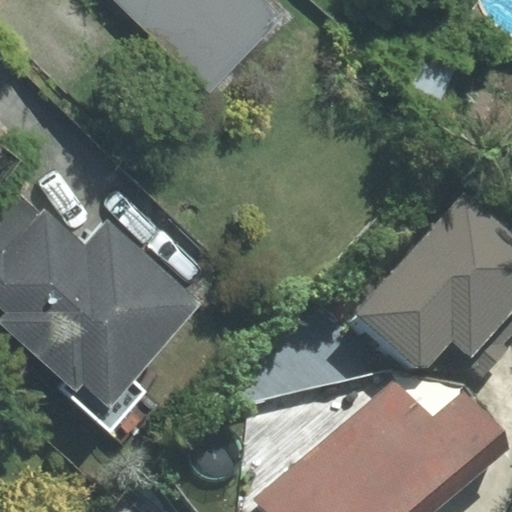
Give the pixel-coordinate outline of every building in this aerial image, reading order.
[(275,0),(122,0),(208,83),(283,7),(275,0)] [(460,51),(420,33),(399,79),(438,97),(460,51)] [(199,284),(106,204),(85,228),(42,191),(2,236),(0,234),(0,292),(4,296),(0,300),(0,335),(52,380),(58,374),(107,416),(145,372),(132,361),(199,284)] [(511,237),(462,194),(357,315),(423,372),(450,341),(470,358),(511,310),(511,237)] [(262,511),(405,511),(498,432),(463,391),(430,420),(395,379),(253,502),(262,511)]
